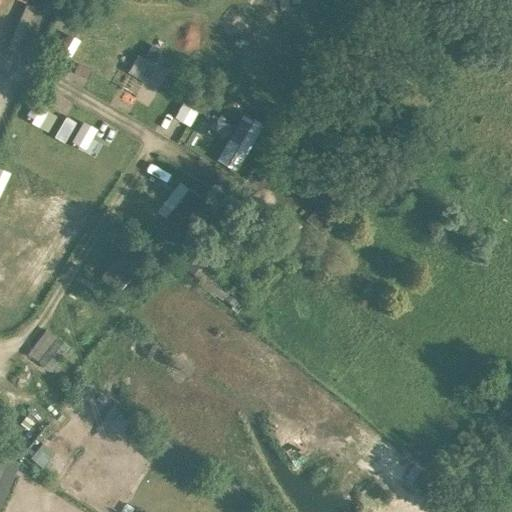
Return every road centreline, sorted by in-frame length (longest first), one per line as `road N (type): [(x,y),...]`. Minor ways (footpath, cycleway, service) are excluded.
road 1 (track): [(19,65),(262,200)]
road 2 (track): [(148,136),(15,350),(0,346)]
